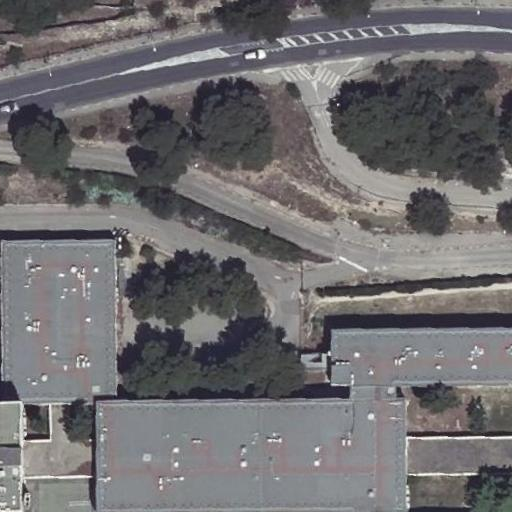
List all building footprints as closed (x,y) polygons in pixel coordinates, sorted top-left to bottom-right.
[(4,402),(25,402),(69,401),(102,401),(116,400),(114,239),(2,239),(4,402)] [(334,384),(350,385),(397,384),(511,385),(511,327),(332,328),(334,384)] [(350,385),(350,398),(396,398),(397,384),(350,385)] [(105,437),(104,474),(104,511),(332,511),(351,511),(396,511),(405,511),(406,472),(406,434),(407,399),(396,398),(350,398),(116,400),(102,401),(105,437)] [(27,510),(27,477),(25,402),(4,402),(0,401),(0,509),(11,510),(27,510)] [(27,477),(104,474),(105,437),(70,439),(69,401),(25,402),(27,477)] [(70,439),(105,437),(102,401),(69,401),(70,439)] [(511,435),(406,434),(406,472),(511,470),(511,435)] [(104,511),(104,474),(27,477),(27,510),(11,510),(10,511),(104,511)]
